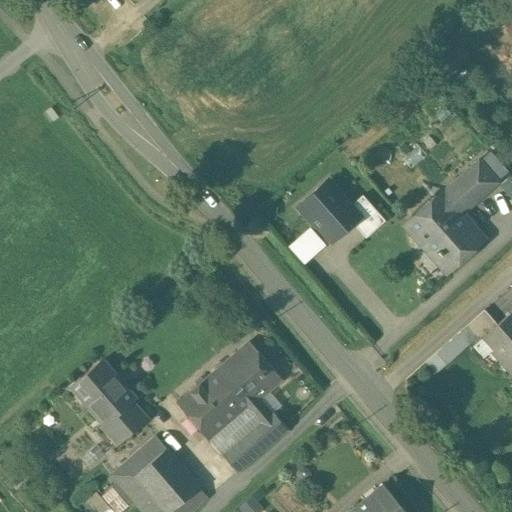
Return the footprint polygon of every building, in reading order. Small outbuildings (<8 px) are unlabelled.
[(443,193),(461,213),(497,182),(478,162),(443,193)] [(313,194),(298,207),(314,224),(315,224),(331,241),(352,222),(359,216),(350,206),(330,183),(315,196),(313,194)] [(442,192),(405,225),(446,272),(483,239),(461,213),(443,193),(442,192)] [(359,216),(352,222),(365,238),(385,221),(362,195),(350,206),(359,216)] [(308,262),(330,242),(314,225),(292,245),(308,262)] [(477,344),(483,339),(482,338),(497,325),(484,310),(463,329),(477,344)] [(511,310),(497,325),(482,338),(483,339),(511,372),(511,310)] [(282,381),(249,342),(178,403),(210,442),(247,410),(259,400),(282,381)] [(100,361),(72,385),(104,424),(102,426),(115,442),(146,418),(132,401),(134,399),(100,361)] [(259,400),(247,410),(258,423),(270,413),(259,400)] [(272,411),(270,413),(258,423),(221,454),(237,472),(288,430),(272,411)] [(166,451),(156,440),(116,476),(146,511),(189,511),(207,497),(166,451)] [(406,511),(383,485),(350,511),(406,511)] [(253,495),(236,511),(235,511),(260,511),(265,508),(253,495)]
